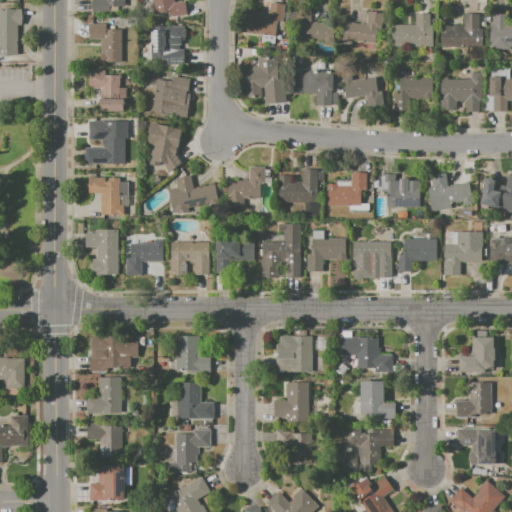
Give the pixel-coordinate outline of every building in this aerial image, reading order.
[(91,0),(123,0),(123,7),(110,7),(110,16),(91,15),(91,0)] [(150,0),(172,0),(173,3),(184,1),(186,15),(167,17),(167,13),(153,15),(150,0)] [(269,3),(286,5),(284,21),(276,20),(274,37),(240,33),(243,11),(268,14),(269,3)] [(0,9),(21,9),(22,26),(17,26),(18,50),(0,50),(0,9)] [(292,11),(309,10),(310,23),(323,22),(324,41),(299,42),(298,28),(293,28),(292,11)] [(366,11),(382,14),(377,44),(351,40),(350,45),(340,43),(344,22),(364,26),(366,11)] [(414,14),(428,13),(428,26),(432,26),(432,47),(391,47),(391,25),(414,25),(414,14)] [(463,14),(480,14),(480,29),(483,29),(483,60),(464,60),(464,47),(440,47),(440,25),(463,25),(463,14)] [(492,14),(502,14),(502,28),(511,28),(511,49),(489,49),(489,26),(492,26),(492,14)] [(86,25),(105,24),(105,30),(120,29),(121,62),(100,62),(100,40),(86,40),(86,25)] [(149,31),(170,31),(170,49),(184,49),(184,65),(158,65),(158,58),(149,58),(149,31)] [(256,58),(275,56),(277,73),(282,73),(285,103),(264,105),(263,88),(258,88),(259,98),(244,99),(244,90),(239,90),(238,69),(257,67),(256,58)] [(87,70),(106,70),(106,76),(119,76),(119,88),(126,88),(126,100),(120,99),(120,112),(95,112),(96,100),(100,100),(100,88),(87,88),(87,70)] [(291,72),(326,72),(326,86),(333,86),(333,106),(316,106),(316,94),(310,94),(310,102),(291,102),(291,72)] [(471,72),(481,72),(481,99),(477,99),(477,113),(464,113),(464,102),(456,102),(456,109),(440,109),(440,80),(471,80),(471,72)] [(341,76),(351,74),(351,80),(375,77),(378,94),(344,99),(341,76)] [(155,79),(170,82),(170,76),(188,79),(186,92),(189,93),(185,118),(150,112),(155,79)] [(488,76),(499,77),(499,79),(511,79),(511,101),(507,101),(507,112),(492,112),(492,97),(488,97),(488,76)] [(399,77),(432,78),(432,100),(406,100),(406,106),(398,106),(399,77)] [(87,119),(127,119),(128,139),(122,139),(122,164),(102,164),(102,139),(87,139),(87,119)] [(151,124),(172,127),(169,147),(184,150),(181,169),(157,165),(158,158),(150,156),(153,136),(149,135),(151,124)] [(227,180),(248,181),(248,166),(264,166),(264,183),(258,183),(258,199),(244,199),(243,207),(226,207),(227,180)] [(277,175),(290,175),(290,181),(302,181),(301,170),(318,170),(318,190),(314,190),(315,201),(278,202),(277,175)] [(326,183),(336,183),(336,186),(350,186),(350,172),(365,172),(365,190),(359,190),(359,204),(326,204),(326,183)] [(430,174),(444,172),(447,186),(469,182),(473,204),(463,206),(462,203),(430,209),(426,187),(432,186),(430,174)] [(483,176),(494,178),(493,184),(505,186),(508,172),(511,172),(511,212),(478,205),(483,176)] [(379,173),(394,173),(394,179),(419,180),(418,208),(386,207),(387,191),(379,191),(379,173)] [(173,178),(189,174),(193,189),(212,183),(217,200),(186,208),(182,194),(178,195),(173,178)] [(88,176),(105,177),(105,182),(110,182),(110,177),(119,177),(119,206),(123,206),(123,215),(100,215),(100,194),(88,194),(88,176)] [(303,202),(303,214),(316,214),(317,202),(303,202)] [(278,223),(300,223),(300,280),(286,281),(286,261),(280,261),(280,273),(261,273),(261,243),(284,243),(284,232),(278,232),(278,223)] [(95,229),(117,229),(117,275),(90,275),(90,259),(96,259),(96,249),(84,249),(84,234),(95,234),(95,229)] [(457,231),(483,232),(483,248),(482,248),(481,262),(448,262),(448,244),(456,244),(457,231)] [(489,239),(500,239),(500,243),(507,243),(507,236),(511,236),(511,274),(511,264),(489,264),(489,239)] [(216,237),(238,237),(238,239),(254,240),(253,262),(236,261),(236,273),(215,273),(216,237)] [(403,238),(436,238),(436,260),(411,260),(411,270),(397,270),(397,254),(403,253),(403,238)] [(312,239),(344,239),(344,260),(321,260),(321,272),(305,271),(306,254),(311,254),(312,239)] [(152,240),(163,240),(163,247),(160,247),(160,261),(141,261),(141,275),(124,275),(125,259),(129,259),(129,244),(152,244),(152,240)] [(169,242),(208,241),(208,275),(193,275),(192,263),(186,263),(186,275),(169,275),(169,242)] [(351,241),(385,242),(385,257),(390,257),(390,275),(375,275),(375,263),(351,263),(351,241)] [(91,335),(135,335),(135,353),(118,353),(118,358),(129,358),(129,368),(87,368),(87,355),(91,355),(91,335)] [(175,336),(199,336),(199,357),(209,357),(209,372),(174,372),(175,336)] [(279,336),(311,336),(311,373),(276,373),(276,353),(293,353),(293,350),(276,350),(276,344),(279,344),(279,336)] [(340,336),(376,337),(376,354),(385,354),(385,370),(356,370),(357,354),(340,354),(340,336)] [(472,337),(493,337),(494,360),(491,360),(491,370),(482,370),(482,372),(459,372),(459,356),(472,356),(472,337)] [(0,357),(16,357),(17,373),(21,373),(21,389),(5,389),(5,384),(0,384),(0,357)] [(348,368),(342,376),(336,371),(341,363),(348,368)] [(98,376),(119,376),(120,412),(104,412),(104,415),(85,415),(85,397),(98,397),(98,376)] [(358,380),(382,380),(382,402),(393,402),(393,418),(366,418),(366,410),(358,410),(358,380)] [(179,382),(199,382),(199,402),(213,403),(213,419),(178,419),(179,382)] [(286,383),(308,383),(308,424),(289,424),(289,416),(276,416),(276,401),(286,401),(286,383)] [(467,383),(490,383),(490,408),(484,408),(483,418),(454,417),(454,401),(467,401),(467,383)] [(0,425),(10,425),(10,416),(27,416),(27,446),(1,446),(1,464),(0,464),(0,425)] [(88,423),(101,423),(101,425),(121,425),(121,456),(98,456),(98,440),(88,440),(88,423)] [(456,428),(493,428),(493,451),(498,451),(498,465),(471,465),(471,446),(456,446),(456,428)] [(310,464),(309,432),(293,433),(293,430),(275,431),(275,448),(287,447),(288,465),(310,464)] [(341,455),(358,455),(358,446),(346,446),(347,430),(360,430),(360,433),(378,434),(378,430),(393,430),(393,445),(380,445),(379,465),(360,465),(360,470),(341,470),(341,455)] [(175,434),(192,434),(193,431),(210,431),(210,447),(198,446),(198,455),(196,455),(195,465),(184,465),(183,472),(167,472),(168,462),(175,462),(175,434)] [(97,464),(123,465),(123,499),(104,498),(104,501),(88,501),(89,483),(97,484),(97,464)] [(176,511),(167,495),(200,477),(209,492),(197,498),(205,511),(176,511)] [(364,511),(348,488),(364,477),(373,491),(387,481),(397,495),(383,505),(387,511),(385,511),(364,511)] [(486,480),(505,497),(491,511),(488,511),(485,509),(482,511),(465,511),(463,510),(461,511),(460,511),(449,501),(460,489),(472,499),(478,492),(476,491),(486,480)] [(273,511),(266,504),(278,492),(287,502),(299,492),(316,510),(313,511),(278,511),(277,510),(275,511),(273,511)]
